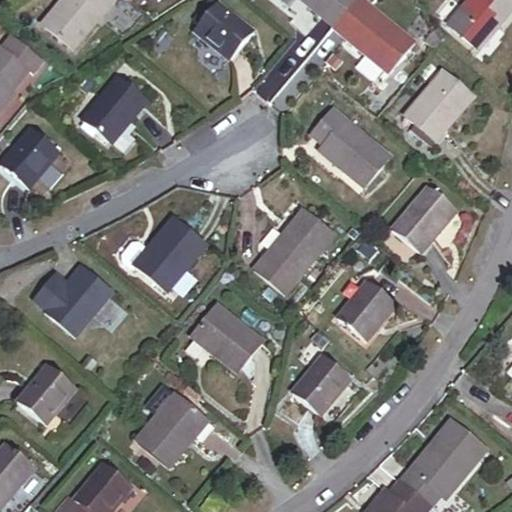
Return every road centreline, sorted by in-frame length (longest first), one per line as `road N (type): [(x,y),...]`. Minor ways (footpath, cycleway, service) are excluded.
road 1 (residential): [(496,261),(449,349),(377,435),(285,511)]
road 2 (residential): [(0,255),(247,149)]
